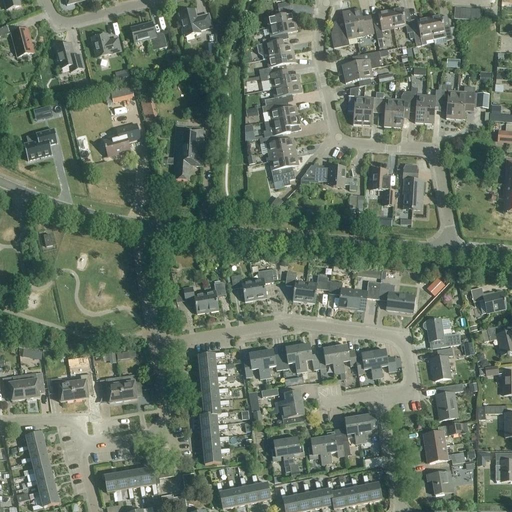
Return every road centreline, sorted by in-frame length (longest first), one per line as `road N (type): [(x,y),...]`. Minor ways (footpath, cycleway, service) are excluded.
road 1 (residential): [(329,0),(318,50),(336,143),(433,149),(454,250)]
road 2 (residential): [(379,397),(413,392),(407,350),(393,336),(296,324),(156,346)]
road 3 (residential): [(144,225),(454,250)]
road 4 (residential): [(81,448),(145,438),(159,427),(167,409),(156,346)]
road 5 (residential): [(144,225),(74,213),(0,182)]
road 6 (residential): [(156,346),(144,225)]
road 7 (unclassified): [(150,0),(63,23),(45,0)]
